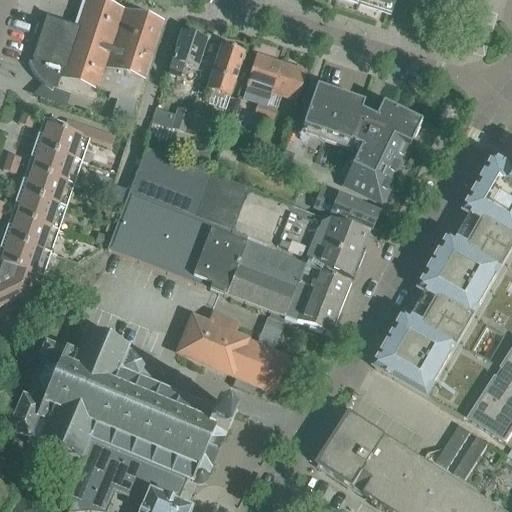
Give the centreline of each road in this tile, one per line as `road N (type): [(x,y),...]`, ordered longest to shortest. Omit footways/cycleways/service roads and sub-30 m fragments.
road 1 (unclassified): [(268,511),(499,93)]
road 2 (unclassified): [(499,93),(218,0)]
